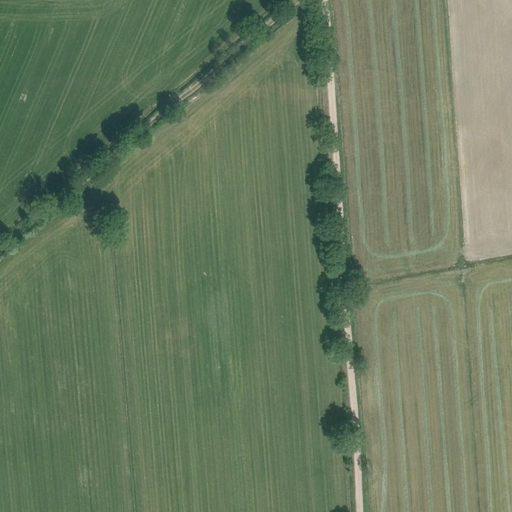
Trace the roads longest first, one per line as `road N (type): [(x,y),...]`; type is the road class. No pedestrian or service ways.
road 1 (track): [(360,511),(323,0)]
road 2 (track): [(0,254),(298,0)]
